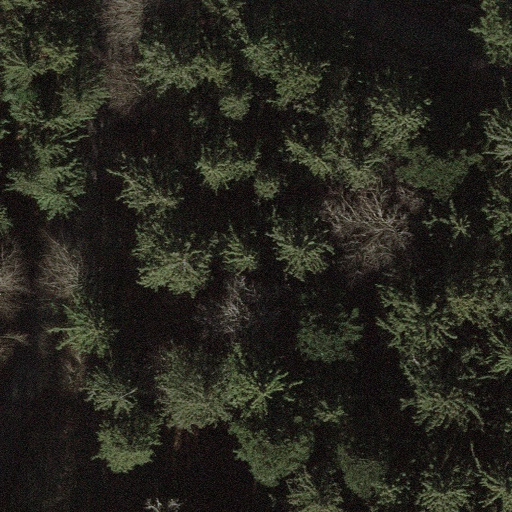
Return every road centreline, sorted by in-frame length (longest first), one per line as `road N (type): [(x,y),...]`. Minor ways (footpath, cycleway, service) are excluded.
road 1 (track): [(103,0),(104,89),(0,435)]
road 2 (track): [(511,60),(354,0)]
